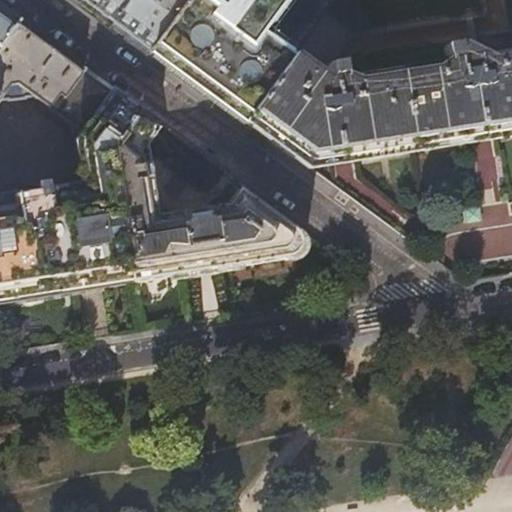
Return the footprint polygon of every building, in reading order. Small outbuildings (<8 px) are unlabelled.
[(71,0),(78,4),(94,16),(106,0),(71,0)] [(106,0),(94,16),(126,40),(147,55),(150,51),(183,6),(175,0),(106,0)] [(203,0),(200,5),(193,0),(186,0),(183,6),(150,51),(198,86),(246,121),(294,56),(261,31),(284,0),(203,0)] [(511,51),(462,60),(459,46),(447,47),(449,62),(346,79),(344,65),(339,66),(338,57),(352,38),(489,15),(486,0),(334,0),(294,56),(246,121),(294,157),(307,167),(511,134),(511,51)] [(0,8),(0,46),(18,22),(0,8)] [(0,303),(53,295),(131,283),(125,244),(105,247),(102,227),(122,224),(112,151),(137,116),(139,112),(96,80),(18,22),(0,46),(0,303)] [(157,131),(137,116),(112,151),(122,224),(125,244),(131,283),(217,269),(292,258),(295,256),(298,254),(299,249),(299,244),(298,242),(295,238),(297,235),(238,191),(226,208),(155,218),(145,146),(157,131)] [(465,209),(470,221),(482,216),(477,204),(465,209)]
